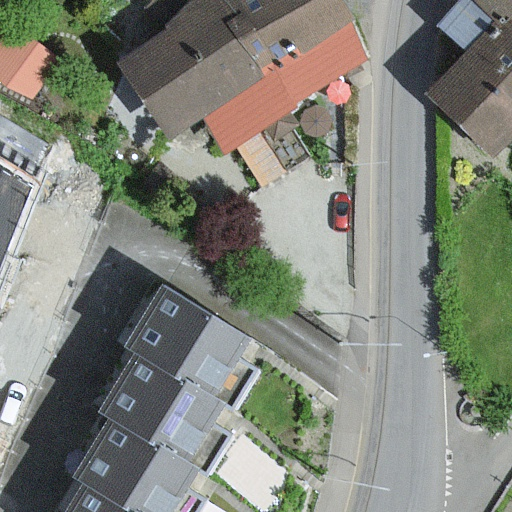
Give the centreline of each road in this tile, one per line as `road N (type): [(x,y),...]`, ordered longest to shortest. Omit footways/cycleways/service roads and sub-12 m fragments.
road 1 (residential): [(415,385),(335,361),(198,272),(135,248),(117,255),(97,282),(12,511)]
road 2 (secondary): [(425,0),(414,102),(415,385)]
road 3 (residential): [(406,499),(469,486),(511,440)]
